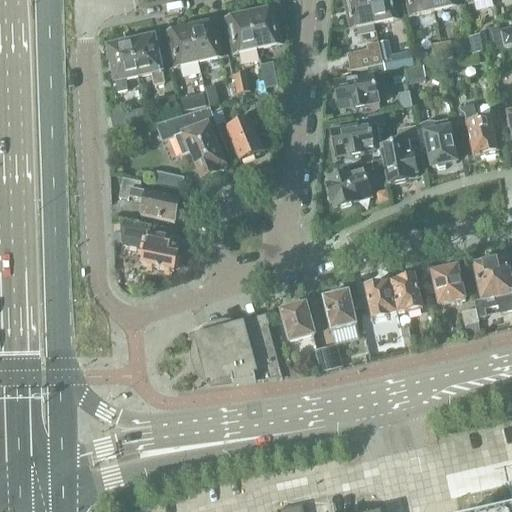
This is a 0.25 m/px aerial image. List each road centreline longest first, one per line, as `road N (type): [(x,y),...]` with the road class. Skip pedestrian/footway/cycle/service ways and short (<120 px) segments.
road 1 (primary): [(9,0),(21,485)]
road 2 (primary): [(65,380),(55,0)]
road 3 (residential): [(134,323),(98,295),(87,16)]
road 4 (secondary): [(66,500),(114,476),(327,412)]
road 5 (residential): [(272,277),(511,226)]
road 6 (residential): [(290,232),(310,0)]
road 7 (secondary): [(511,366),(327,412)]
road 8 (residential): [(290,232),(269,206),(242,202),(214,217),(210,252),(219,267),(254,282)]
road 9 (secondary): [(327,412),(166,433)]
road 10 (residential): [(134,323),(254,282)]
